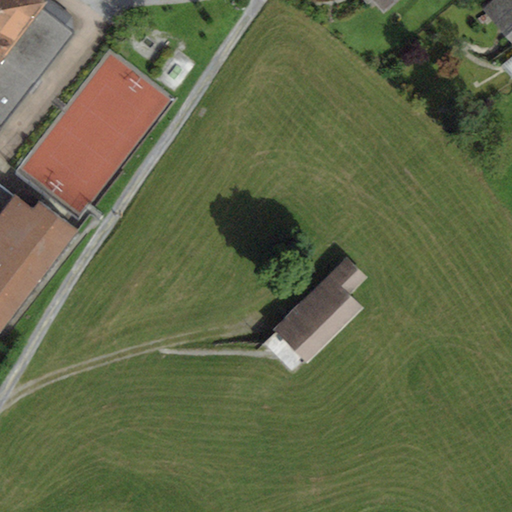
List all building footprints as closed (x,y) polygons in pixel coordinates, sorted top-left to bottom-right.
[(0,0),(0,128),(75,31),(38,3),(39,0),(0,0)] [(75,31),(72,16),(50,0),(39,0),(38,3),(75,31)] [(379,2),(385,10),(396,0),(364,0),(365,0),(372,8),(379,2)] [(511,29),(511,0),(499,0),(492,7),(511,29)] [(0,216),(6,209),(0,203),(0,199),(6,191),(14,197),(16,195),(0,182),(0,216)] [(0,322),(74,226),(41,201),(34,209),(16,195),(14,197),(6,191),(0,199),(0,203),(6,209),(0,216),(0,322)] [(277,379),(312,345),(316,349),(360,305),(332,276),(252,354),(277,379)]
